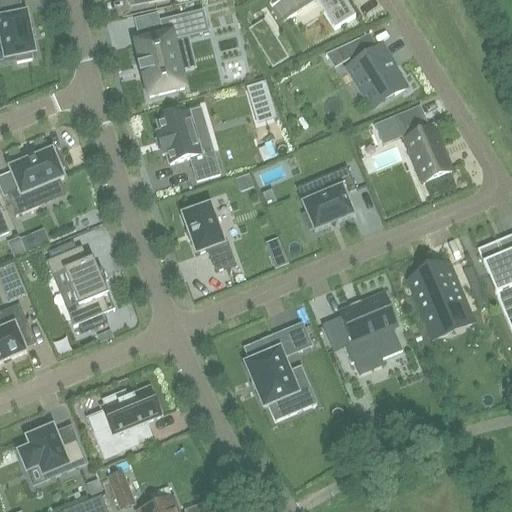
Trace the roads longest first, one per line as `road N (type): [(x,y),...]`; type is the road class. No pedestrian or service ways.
road 1 (residential): [(172,330),(486,200),(496,188),(495,173),(388,0)]
road 2 (residential): [(172,330),(94,89)]
road 3 (residential): [(297,511),(418,450),(511,422)]
road 4 (residential): [(268,511),(172,330)]
road 5 (residential): [(0,403),(172,330)]
